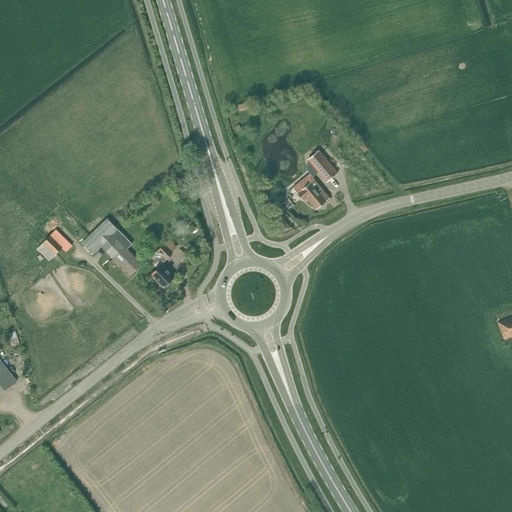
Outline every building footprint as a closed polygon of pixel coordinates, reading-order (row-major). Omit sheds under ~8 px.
[(326,182),(337,173),(318,150),(307,159),(326,182)] [(315,209),(329,198),(313,179),(296,193),(302,199),(305,197),(315,209)] [(275,199),(270,205),(274,209),(279,203),(275,199)] [(125,247),(127,249),(132,244),(107,218),(82,243),(93,254),(100,247),(113,259),(125,247)] [(56,229),(37,249),(49,261),(62,248),(66,251),(72,245),(56,229)] [(168,239),(148,258),(153,264),(157,269),(151,275),(163,287),(164,286),(166,286),(169,283),(169,281),(173,276),(165,268),(166,267),(159,261),(164,256),(166,258),(172,253),(170,251),(175,246),(168,239)] [(125,247),(113,259),(130,276),(142,264),(127,249),(125,247)] [(511,316),(497,322),(503,339),(511,336),(511,316)] [(0,392),(16,381),(0,360),(0,350),(1,350),(0,349),(0,392)]
